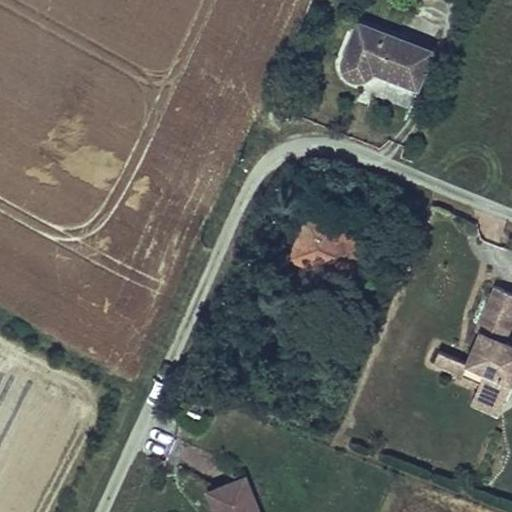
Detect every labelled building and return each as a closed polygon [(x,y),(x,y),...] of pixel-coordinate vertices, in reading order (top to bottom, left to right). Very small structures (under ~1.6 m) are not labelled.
[(436,44),(361,17),(348,54),(347,57),(348,63),(349,66),(353,72),(357,74),(363,73),(366,71),(370,67),(374,59),(385,63),(382,71),(421,86),(436,44)] [(374,59),(370,67),(382,71),(385,63),(374,59)] [(396,217),(371,207),(360,232),(386,243),(396,217)] [(351,245),(296,218),(278,258),(332,284),(351,245)] [(507,356),(511,344),(511,320),(510,320),(505,334),(488,327),(493,313),(500,316),(511,287),(511,286),(482,275),(464,319),(467,320),(454,352),(472,360),(466,373),(464,380),(493,392),(507,356)] [(466,373),(472,360),(454,352),(424,340),(418,353),(466,373)] [(493,392),(464,380),(457,396),(486,408),(493,392)] [(245,511),(230,473),(194,487),(203,511),(245,511)]
